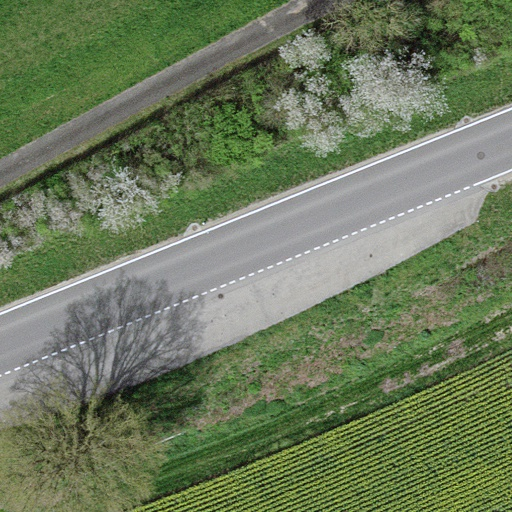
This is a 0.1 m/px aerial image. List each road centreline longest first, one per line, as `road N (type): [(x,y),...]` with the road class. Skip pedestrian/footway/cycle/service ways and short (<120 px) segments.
road 1 (secondary): [(0,356),(511,150)]
road 2 (track): [(349,0),(0,179)]
